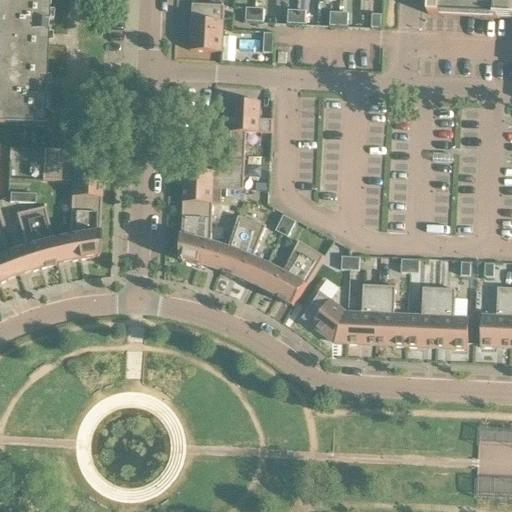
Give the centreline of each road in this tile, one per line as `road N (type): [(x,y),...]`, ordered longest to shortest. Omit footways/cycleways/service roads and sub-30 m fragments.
road 1 (residential): [(511,394),(325,384),(233,327),(137,305)]
road 2 (residential): [(137,305),(149,0)]
road 3 (residential): [(137,305),(78,307),(0,334)]
